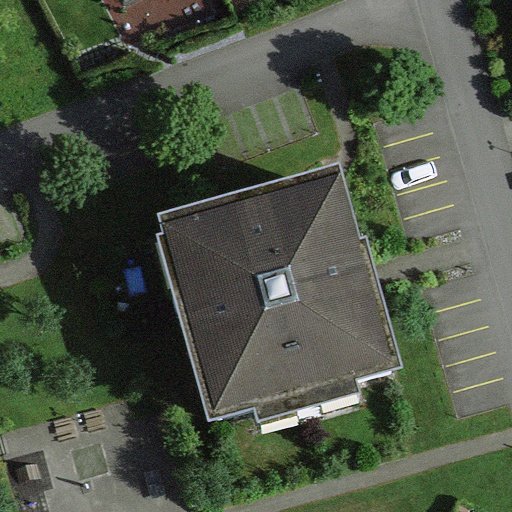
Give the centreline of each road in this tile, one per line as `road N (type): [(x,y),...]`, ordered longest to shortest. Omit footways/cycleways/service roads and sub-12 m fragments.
road 1 (residential): [(406,0),(0,152)]
road 2 (residential): [(511,243),(442,0)]
